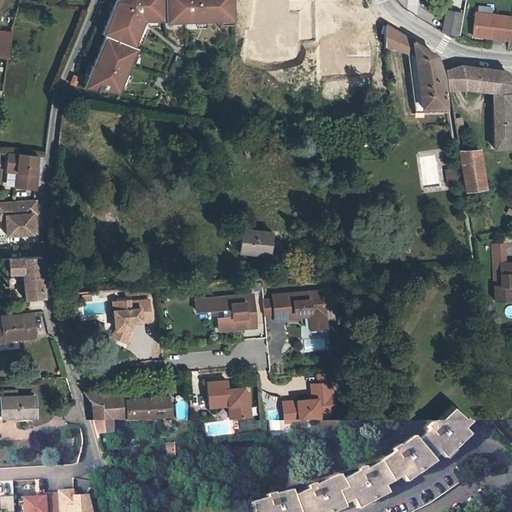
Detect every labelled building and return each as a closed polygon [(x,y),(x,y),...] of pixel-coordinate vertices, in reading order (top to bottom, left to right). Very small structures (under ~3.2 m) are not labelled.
[(117,94),(129,65),(127,64),(131,54),(128,53),(131,47),(129,47),(135,33),(138,34),(143,22),(156,22),(156,19),(163,19),(163,22),(221,23),(221,26),(234,26),(231,0),(113,0),(100,32),(104,34),(90,69),(82,88),(100,91),(101,87),(117,94)] [(459,35),(463,14),(446,11),(443,32),(459,35)] [(361,41),(369,16),(355,13),(331,41),(330,77),(356,77),(356,41),(361,41)] [(511,18),(511,17),(475,13),(472,36),(509,40),(511,18)] [(388,44),(403,48),(401,33),(384,23),(388,44)] [(319,53),(297,24),(280,39),(306,72),(319,62),(319,53)] [(7,58),(11,32),(0,30),(0,57),(7,59),(7,58)] [(409,50),(422,103),(443,106),(434,53),(401,33),(403,48),(409,50)] [(448,88),(463,88),(460,66),(445,70),(448,88)] [(460,66),(463,88),(479,89),(481,68),(460,66)] [(479,89),(497,90),(498,70),(481,68),(479,89)] [(509,103),(511,102),(511,82),(511,78),(511,76),(506,71),(498,70),(497,90),(497,93),(491,93),(493,147),(510,147),(509,103)] [(77,77),(72,75),(68,84),(73,86),(77,77)] [(479,163),(476,149),(458,151),(460,165),(479,163)] [(40,155),(10,151),(8,170),(18,172),(16,186),(37,189),(39,174),(37,174),(40,155)] [(483,187),(479,163),(460,165),(464,191),(483,187)] [(456,181),(453,167),(445,168),(448,183),(456,181)] [(39,199),(0,200),(0,217),(7,218),(7,234),(39,232),(39,222),(35,222),(35,213),(40,212),(39,199)] [(273,232),(241,229),(239,251),(271,255),(273,232)] [(91,254),(89,235),(76,237),(77,255),(91,254)] [(22,273),(26,298),(43,297),(40,257),(8,258),(9,273),(22,273)] [(511,263),(497,264),(498,286),(492,286),(493,301),(511,300),(511,263)] [(323,291),(309,292),(309,295),(319,294),(320,303),(323,302),(323,291)] [(309,292),(272,295),(273,299),(274,314),(274,319),(302,317),(301,313),(308,312),(309,323),(325,322),(323,302),(320,303),(319,294),(309,295),(309,292)] [(252,295),(196,300),(197,310),(232,307),(232,317),(221,318),(222,329),(241,327),(241,322),(246,322),(246,327),(255,326),(252,295)] [(115,299),(117,317),(113,317),(113,323),(109,328),(120,337),(129,326),(129,321),(139,320),(140,322),(151,321),(150,302),(140,303),(140,301),(130,301),(129,298),(115,299)] [(273,299),(263,300),(264,315),(274,314),(273,299)] [(0,328),(0,340),(1,340),(1,338),(34,336),(32,312),(8,313),(0,313),(0,315),(0,328)] [(326,331),(325,322),(309,323),(310,331),(311,332),(326,331)] [(338,337),(330,337),(331,351),(340,350),(338,337)] [(330,374),(317,375),(318,385),(310,385),(311,400),(295,401),(296,411),(281,412),(282,423),(297,422),(297,420),(318,419),(317,416),(332,415),(330,374)] [(227,383),(207,384),(210,409),(230,407),(230,421),(246,420),(245,407),(249,407),(248,396),(244,396),(244,390),(237,391),(228,391),(228,388),(227,383)] [(110,417),(126,417),(125,397),(125,393),(110,393),(110,391),(82,392),(90,403),(93,422),(110,417)] [(37,395),(4,395),(5,416),(38,415),(37,395)] [(168,396),(125,397),(126,417),(169,417),(168,396)] [(266,498),(249,501),(250,511),(325,511),(328,511),(332,511),(335,511),(333,509),(345,503),(353,499),(356,504),(370,495),(371,497),(377,495),(375,492),(385,486),(383,482),(400,470),(402,473),(416,463),(418,466),(423,462),(421,459),(430,452),(438,446),(441,449),(453,438),(456,440),(460,435),(458,433),(466,426),(463,422),(469,415),(452,398),(432,416),(431,416),(425,420),(428,423),(416,434),(412,430),(398,440),(396,438),(390,444),(392,447),(380,457),(364,467),(363,464),(356,468),(357,470),(342,480),(339,474),(314,485),(314,484),(307,488),(307,490),(293,496),(291,491),(274,495),(273,493),(265,495),(266,498)] [(295,401),(281,402),(281,412),(296,411),(295,401)] [(110,417),(93,422),(96,433),(110,431),(110,417)] [(423,483),(387,505),(390,511),(405,511),(430,496),(464,471),(455,460),(423,483)] [(90,511),(86,495),(73,496),(72,490),(57,491),(57,493),(58,511),(66,511),(65,511),(90,511)] [(58,511),(57,493),(44,494),(44,496),(22,497),(23,511),(58,511)] [(14,511),(13,494),(0,495),(0,511),(14,511)]
